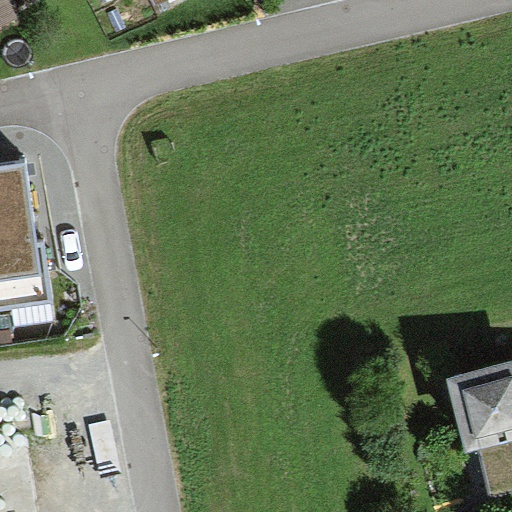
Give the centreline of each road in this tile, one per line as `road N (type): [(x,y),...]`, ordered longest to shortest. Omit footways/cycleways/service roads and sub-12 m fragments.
road 1 (residential): [(84,86),(159,511)]
road 2 (residential): [(456,0),(84,86)]
